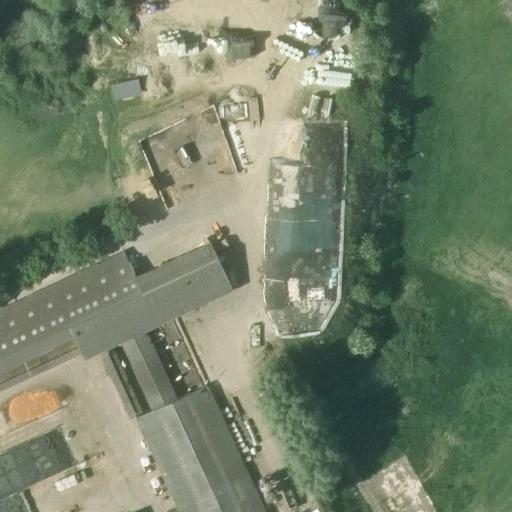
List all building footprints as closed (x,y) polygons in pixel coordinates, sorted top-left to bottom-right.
[(179,15),(175,0),(148,0),(138,2),(142,22),(179,15)] [(289,53),(352,51),(351,29),(288,31),(289,53)] [(176,82),(195,78),(189,53),(170,57),(176,82)] [(139,115),(148,149),(159,146),(150,112),(139,115)] [(132,117),(116,118),(118,154),(134,153),(132,117)] [(338,221),(340,138),(305,137),(305,163),(289,162),(288,175),(309,176),(308,188),(293,188),(292,200),(268,199),(267,238),(293,238),(293,220),(338,221)] [(133,419),(176,511),(265,511),(205,384),(177,397),(145,329),(230,289),(207,240),(134,274),(122,249),(0,306),(0,371),(72,337),(76,345),(0,380),(0,388),(79,352),(82,357),(97,350),(130,421),(133,419)] [(65,408),(0,434),(0,488),(23,479),(16,462),(77,438),(65,408)]
